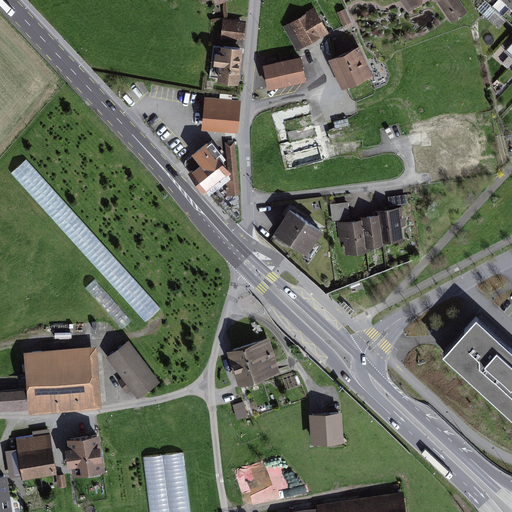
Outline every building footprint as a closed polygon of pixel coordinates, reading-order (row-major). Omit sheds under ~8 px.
[(400,0),(398,2),(406,14),(426,0),(400,0)] [(454,0),(446,0),(439,6),(453,24),(466,15),(454,0)] [(511,0),(484,0),(511,24),(511,0)] [(316,9),(284,26),(299,53),(330,35),(316,9)] [(346,10),(338,14),(344,28),(353,24),(346,10)] [(246,24),(223,22),(221,42),(244,44),(246,24)] [(511,40),(503,50),(511,57),(511,40)] [(242,50),(216,47),(212,82),(237,86),(242,50)] [(361,47),(330,58),(341,88),(372,76),(361,47)] [(298,58),(262,67),(267,90),(304,81),(298,58)] [(352,126),(349,111),(318,117),(313,95),(270,104),(283,167),(328,158),(324,140),(337,138),(336,130),(352,126)] [(240,103),(204,100),(201,129),(237,133),(240,103)] [(437,136),(427,138),(430,165),(465,160),(462,133),(437,136)] [(209,141),(183,166),(205,193),(226,178),(226,198),(240,197),(235,142),(224,144),(224,156),(209,141)] [(147,322),(162,309),(32,161),(17,174),(147,322)] [(0,192),(110,314),(119,306),(7,181),(0,186),(0,192)] [(331,201),(332,215),(348,214),(347,200),(331,201)] [(351,225),(340,226),(343,257),(368,254),(368,250),(386,248),(385,245),(407,243),(403,209),(387,211),(383,211),(384,217),(374,218),(364,219),(365,223),(351,225)] [(277,222),(268,235),(301,258),(317,234),(285,212),(277,222)] [(511,343),(478,312),(440,352),(511,418),(511,343)] [(273,335),(230,349),(240,381),(283,368),(273,335)] [(159,380),(128,339),(105,356),(136,397),(159,380)] [(26,390),(27,409),(97,405),(94,351),(24,355),(26,390)] [(26,390),(0,391),(0,410),(27,409),(26,390)] [(244,401),(233,404),(238,418),(248,414),(244,401)] [(341,414),(309,416),(310,445),(342,443),(341,414)] [(68,439),(72,476),(105,471),(100,435),(68,439)] [(15,443),(22,482),(57,475),(50,436),(15,443)] [(190,511),(184,453),(143,457),(149,511),(190,511)] [(10,475),(0,476),(0,511),(15,510),(10,475)] [(404,511),(402,492),(316,502),(317,510),(302,511),(404,511)]
